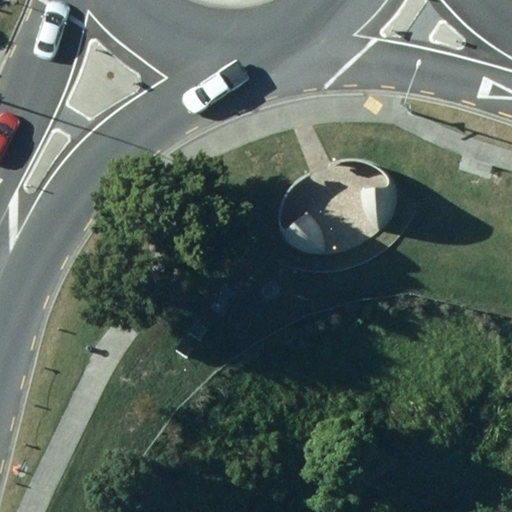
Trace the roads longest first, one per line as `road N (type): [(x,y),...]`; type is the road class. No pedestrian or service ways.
road 1 (secondary): [(145,8),(49,158),(0,268)]
road 2 (secondary): [(333,0),(288,30),(251,39),(214,39),(145,8)]
road 3 (unclassified): [(511,51),(383,0)]
